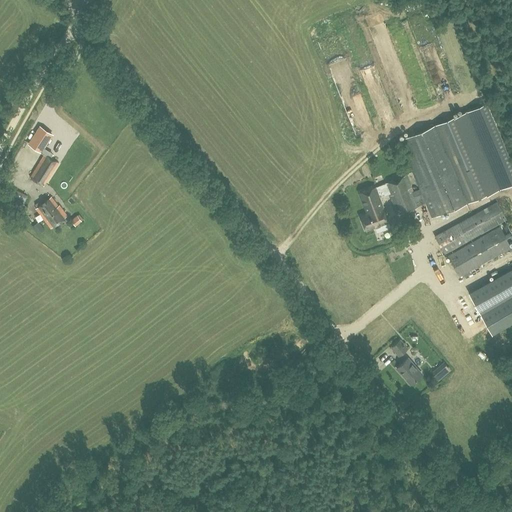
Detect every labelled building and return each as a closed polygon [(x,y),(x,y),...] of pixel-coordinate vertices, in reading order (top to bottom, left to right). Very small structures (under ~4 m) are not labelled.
[(436,72),(440,86),(451,83),(447,69),(436,72)] [(511,181),(481,107),(435,125),(400,139),(419,189),(414,191),(407,175),(385,183),(385,184),(376,187),(360,193),(368,213),(361,216),(366,230),(389,222),(380,199),(389,196),(397,215),(419,207),(419,205),(426,203),(432,217),(511,183),(511,181)] [(40,127),(29,143),(45,154),(50,157),(52,153),(43,148),(52,134),(40,127)] [(98,141),(82,162),(89,167),(106,146),(98,141)] [(45,154),(29,177),(44,186),(59,162),(50,157),(45,154)] [(14,190),(10,198),(17,202),(16,204),(22,206),(27,196),(14,190)] [(67,216),(59,205),(58,206),(51,197),(35,208),(50,229),(67,216)] [(435,236),(444,253),(506,219),(497,202),(435,236)] [(77,215),(71,220),(75,226),(81,221),(77,215)] [(38,221),(32,226),(38,234),(44,229),(38,221)] [(469,271),(511,247),(507,240),(511,237),(511,236),(509,232),(504,234),(500,226),(448,255),(460,276),(462,275),(464,278),(470,274),(469,271)] [(511,269),(469,293),(492,334),(511,322),(511,269)] [(391,347),(399,356),(408,349),(400,340),(391,347)] [(408,358),(397,368),(411,384),(422,374),(408,358)] [(444,362),(431,372),(438,380),(451,369),(444,362)]
